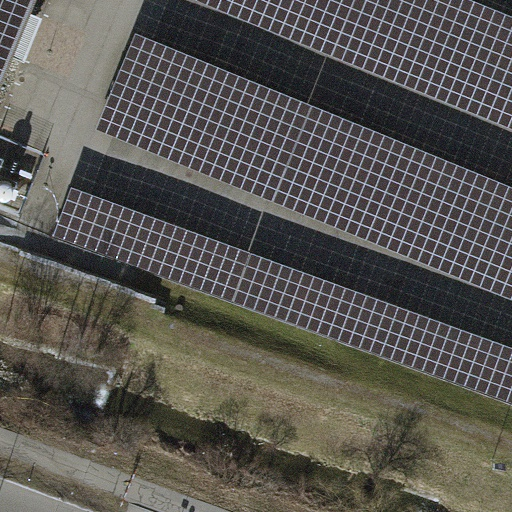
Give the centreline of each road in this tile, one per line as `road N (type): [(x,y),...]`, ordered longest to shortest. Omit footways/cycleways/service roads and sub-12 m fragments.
road 1 (unknown): [(128,0),(92,102),(101,148),(506,307)]
road 2 (unknown): [(163,0),(511,146)]
